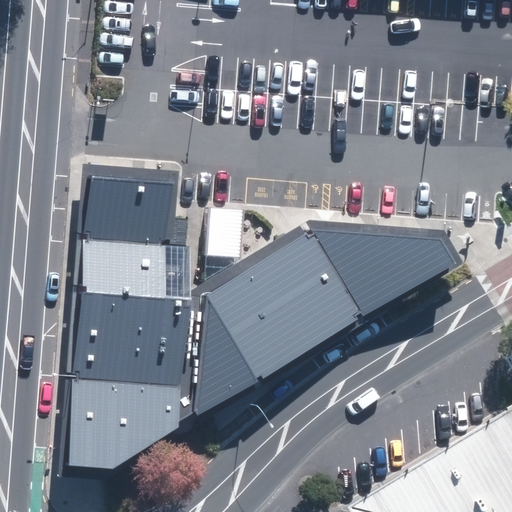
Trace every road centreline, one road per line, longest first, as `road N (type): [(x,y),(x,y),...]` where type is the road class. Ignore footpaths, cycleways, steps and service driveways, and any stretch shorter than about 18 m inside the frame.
road 1 (secondary): [(0,510),(37,0)]
road 2 (tertiary): [(209,507),(313,409),(511,287)]
